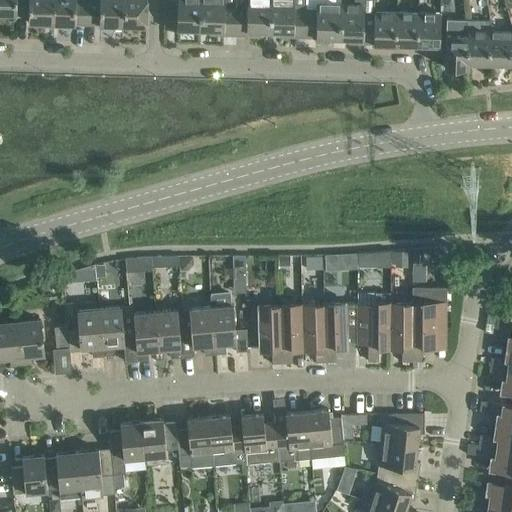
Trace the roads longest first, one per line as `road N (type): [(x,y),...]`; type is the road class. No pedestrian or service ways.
road 1 (residential): [(9,405),(222,384),(464,379)]
road 2 (unclassified): [(0,248),(289,163),(426,136)]
road 3 (residential): [(154,64),(409,73),(426,136)]
road 4 (residential): [(0,60),(154,64)]
road 5 (residential): [(464,379),(479,288),(511,248)]
road 6 (residential): [(445,511),(464,379)]
